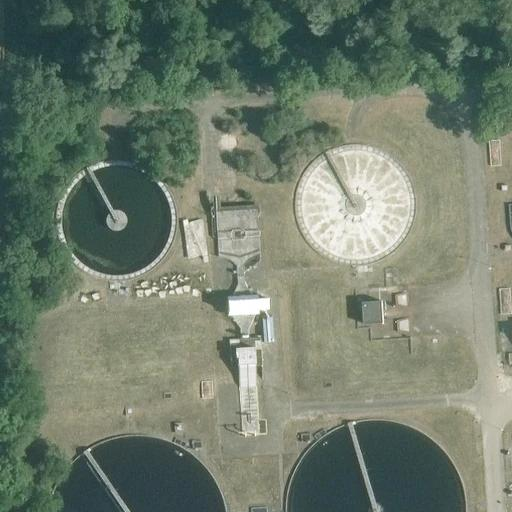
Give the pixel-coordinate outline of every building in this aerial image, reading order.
[(489,140),(491,166),(501,165),(499,140),(489,140)] [(359,268),(368,267),(378,265),(387,261),(395,255),(402,249),(409,241),(414,233),(417,224),(419,214),(419,204),(418,194),(415,185),(411,176),(405,168),(398,161),(390,155),(382,151),(372,148),(362,146),(353,146),(343,148),(334,151),(326,155),(318,161),(312,167),(307,175),(302,183),(299,192),(298,201),(298,210),(299,219),(301,228),(305,237),(310,244),(317,251),(324,257),(332,262),(341,265),(350,267),(359,268)] [(140,165),(132,163),(122,161),(112,162),(103,163),(94,167),(86,172),(78,178),(72,185),(67,194),(64,203),(62,212),(62,222),(64,231),(67,240),(72,249),(78,256),(85,263),(93,268),(102,271),(111,274),(120,274),(129,273),(138,271),(146,267),(154,262),(161,256),(166,249),(170,241),(174,232),(175,223),(175,214),(174,205),(171,197),(167,188),(162,181),(156,175),(148,169),(140,165)] [(262,365),(260,337),(248,338),(248,328),(257,310),(256,299),(252,295),(244,284),(244,272),(260,261),(257,217),(261,217),(261,204),(220,207),(220,204),(219,195),(212,196),(212,206),(210,206),(212,237),(217,236),(218,257),(231,261),(236,265),(237,284),(231,297),(227,301),(228,312),(240,329),(240,338),(228,339),(231,367),(237,367),(238,383),(242,435),(266,434),(266,419),(259,418),(256,365),(262,365)] [(384,269),(386,286),(398,285),(397,271),(393,268),(384,269)] [(411,337),(408,288),(408,285),(354,289),(357,329),(370,329),(370,341),(411,339),(411,337)] [(499,289),(501,315),(511,314),(510,288),(499,289)] [(301,442),(311,442),(310,433),(300,434),(301,442)]
